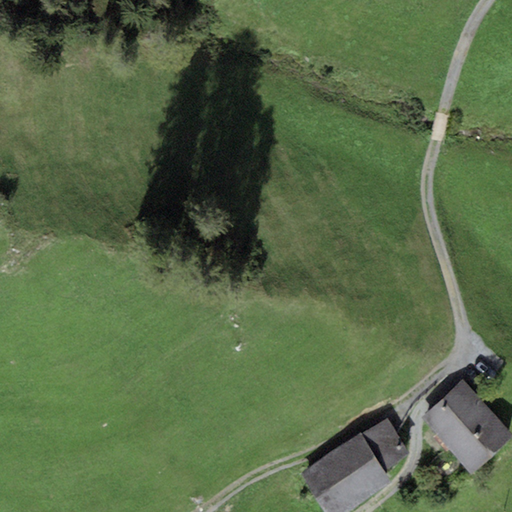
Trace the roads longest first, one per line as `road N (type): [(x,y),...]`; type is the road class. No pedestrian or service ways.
road 1 (track): [(496,0),(474,20),(427,169),(426,196),(464,348),(457,364),(418,396)]
road 2 (track): [(206,511),(418,396)]
road 3 (track): [(418,396),(408,468),(363,511)]
